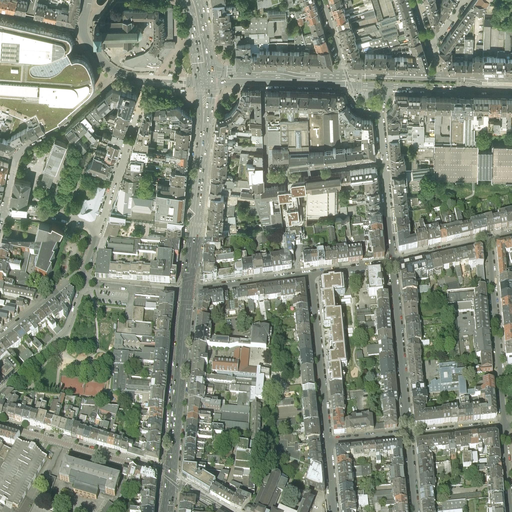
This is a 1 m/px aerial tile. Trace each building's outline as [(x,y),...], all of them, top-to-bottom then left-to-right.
[(3,0),(1,9),(7,10),(9,0),(3,0)] [(9,0),(7,10),(14,12),(16,3),(16,0),(9,0)] [(27,1),(21,0),(16,0),(16,3),(14,12),(25,14),(27,1)] [(37,2),(37,0),(27,0),(27,1),(25,14),(29,15),(34,16),(37,2)] [(48,0),(47,5),(46,7),(55,9),(56,8),(58,9),(62,0),(48,0)] [(68,5),(62,0),(58,9),(67,11),(68,5)] [(62,0),(68,5),(67,11),(66,13),(63,22),(69,23),(75,24),(75,23),(77,13),(80,0),(62,0)] [(285,0),(257,0),(258,17),(273,17),(282,17),(288,17),(297,17),(295,12),(292,12),(287,10),(263,11),(262,6),(280,0),(281,0),(283,4),(287,3),(285,0)] [(314,0),(303,0),(302,1),(302,3),(301,4),(302,8),(305,7),(305,11),(302,12),(301,11),(295,12),(297,17),(305,14),(317,10),(314,0)] [(331,6),(334,13),(344,11),(343,6),(346,5),(347,7),(352,5),(351,0),(341,3),(331,6)] [(377,0),(371,0),(372,2),(374,9),(376,16),(378,22),(383,19),(377,0)] [(390,0),(384,0),(390,17),(395,16),(390,0)] [(396,0),(401,14),(412,11),(409,1),(409,0),(396,0)] [(436,0),(429,0),(426,1),(430,14),(439,11),(436,0)] [(443,0),(442,2),(444,3),(450,8),(452,5),(455,0),(443,0)] [(474,1),(468,8),(473,8),(473,10),(484,11),(486,4),(474,1)] [(47,5),(37,2),(34,16),(44,18),(46,7),(47,5)] [(225,2),(213,3),(213,11),(236,10),(236,5),(228,6),(228,7),(226,7),(225,2)] [(450,8),(444,3),(439,11),(440,15),(443,18),(448,12),(450,8)] [(46,7),(44,18),(55,20),(58,11),(58,9),(56,8),(55,9),(46,7)] [(150,17),(153,17),(158,17),(158,9),(156,8),(154,8),(153,9),(146,9),(146,8),(123,8),(123,17),(132,17),(135,17),(142,17),(150,17)] [(468,8),(457,24),(464,30),(471,20),(474,20),(473,10),(473,8),(468,8)] [(66,13),(67,11),(58,9),(58,11),(55,20),(57,21),(61,21),(63,22),(66,13)] [(374,9),(364,12),(366,19),(376,16),(374,9)] [(236,10),(213,11),(213,18),(231,17),(239,17),(239,10),(236,10)] [(307,21),(310,20),(320,17),(317,10),(305,14),(307,21)] [(344,11),(334,13),(336,20),(348,17),(351,16),(350,14),(345,15),(344,11)] [(401,14),(399,15),(400,17),(402,17),(403,21),(414,17),(413,12),(412,11),(401,14)] [(439,11),(430,14),(434,29),(436,29),(443,18),(440,15),(439,11)] [(305,14),(297,17),(299,24),(307,21),(305,14)] [(351,16),(348,17),(350,23),(351,23),(357,21),(356,15),(351,16)] [(383,19),(378,22),(375,23),(378,29),(381,27),(403,21),(402,17),(400,17),(399,15),(395,16),(390,17),(383,19)] [(373,30),(378,29),(375,23),(378,22),(376,16),(366,19),(359,21),(360,27),(365,26),(366,30),(366,32),(373,30)] [(95,81),(94,75),(91,68),(88,61),(86,59),(85,58),(83,57),(81,56),(79,55),(76,55),(74,56),(72,57),(70,53),(68,50),(71,47),(72,45),(73,43),(73,40),(72,38),(72,36),(69,34),(67,33),(47,28),(0,17),(0,105),(2,106),(10,110),(17,112),(21,114),(26,116),(28,116),(28,115),(30,114),(33,112),(36,111),(40,119),(45,129),(59,122),(64,118),(90,94),(92,91),(94,88),(95,84),(95,81)] [(139,26),(137,25),(137,22),(132,22),(133,22),(133,21),(134,21),(133,20),(133,19),(132,19),(132,17),(123,17),(123,19),(105,19),(100,19),(101,26),(100,26),(100,25),(99,24),(98,24),(97,24),(96,24),(96,25),(95,26),(94,26),(94,37),(96,37),(96,38),(97,39),(98,39),(99,38),(100,38),(100,37),(100,36),(101,36),(101,43),(104,43),(106,43),(124,42),(124,44),(133,43),(133,41),(134,40),(134,39),(134,38),(133,38),(132,38),(138,37),(138,35),(139,34),(141,33),(142,32),(142,30),(142,28),(141,27),(139,26)] [(153,17),(154,25),(164,25),(164,17),(158,17),(153,17)] [(241,40),(235,40),(235,43),(236,43),(250,43),(274,42),(274,38),(270,39),(269,35),(274,35),(273,17),(258,17),(246,18),(246,25),(244,25),(245,33),(245,40),(241,40)] [(313,30),(314,33),(323,30),(320,17),(310,20),(311,24),(310,26),(312,30),(313,30)] [(336,20),(338,27),(350,23),(348,17),(336,20)] [(414,17),(403,21),(404,26),(406,34),(418,30),(416,22),(414,17)] [(381,27),(378,29),(382,36),(384,40),(387,39),(399,36),(396,29),(404,26),(403,21),(381,27)] [(340,33),(353,29),(351,23),(350,23),(338,27),(340,33)] [(455,35),(455,38),(464,38),(464,30),(457,24),(451,32),(455,35)] [(164,27),(164,25),(154,25),(154,41),(164,41),(164,40),(164,27)] [(232,25),(213,25),(214,40),(235,40),(241,40),(240,35),(238,35),(238,33),(245,33),(244,25),(232,25)] [(340,33),(341,39),(353,36),(353,34),(356,32),(366,30),(365,26),(360,27),(353,29),(340,33)] [(378,29),(373,30),(378,38),(382,36),(378,29)] [(312,34),(314,40),(325,37),(323,30),(314,33),(312,34)] [(399,36),(387,39),(388,44),(389,48),(391,47),(397,45),(400,44),(399,40),(406,37),(407,39),(409,38),(410,41),(420,38),(420,37),(418,30),(406,34),(399,36)] [(294,33),(294,42),(294,50),(301,50),(301,43),(304,43),(301,31),(294,33)] [(451,32),(439,50),(448,50),(455,42),(455,38),(455,35),(451,32)] [(341,39),(344,48),(356,44),(355,41),(354,36),(353,36),(341,39)] [(356,44),(357,44),(369,41),(372,40),(368,36),(356,40),(356,41),(355,41),(356,44)] [(358,48),(359,53),(378,47),(388,44),(387,39),(384,40),(382,36),(378,38),(372,40),(369,41),(370,44),(358,48)] [(314,40),(317,48),(328,47),(325,37),(314,40)] [(407,50),(416,49),(424,49),(423,47),(420,38),(410,41),(411,45),(397,47),(397,51),(407,50)] [(164,41),(156,53),(157,54),(158,54),(158,55),(158,57),(158,58),(157,59),(157,60),(156,60),(155,61),(153,61),(152,60),(151,59),(147,61),(146,64),(151,66),(154,66),(157,66),(160,64),(161,63),(163,61),(162,61),(164,58),(168,53),(170,50),(171,48),(172,47),(165,47),(164,44),(164,41)] [(154,41),(148,48),(155,52),(156,53),(164,41),(154,41)] [(274,42),(250,43),(251,52),(254,52),(260,52),(262,50),(266,50),(277,50),(287,50),(288,50),(288,42),(282,42),(274,42)] [(250,43),(236,43),(237,53),(251,52),(250,43)] [(344,48),(346,56),(353,55),(357,54),(359,53),(358,48),(357,44),(356,44),(344,48)] [(388,44),(378,47),(378,53),(383,53),(386,53),(386,52),(391,51),(391,47),(389,48),(388,44)] [(309,53),(309,65),(331,65),(332,64),(333,63),(328,47),(317,48),(317,54),(309,53)] [(146,64),(147,61),(151,59),(150,59),(150,58),(150,57),(150,56),(150,55),(150,54),(151,53),(153,52),(154,52),(155,52),(148,48),(142,52),(125,58),(124,63),(134,66),(136,64),(146,64)] [(424,49),(416,49),(416,56),(407,57),(407,68),(410,68),(424,69),(428,69),(428,67),(428,64),(424,51),(424,49)] [(254,52),(254,63),(266,64),(266,50),(262,50),(260,52),(254,52)] [(266,50),(266,64),(277,64),(277,50),(266,50)] [(277,50),(277,64),(287,64),(287,50),(277,50)] [(395,51),(395,56),(396,68),(407,68),(407,57),(407,50),(397,51),(395,51)] [(445,69),(445,70),(455,70),(455,60),(453,60),(453,53),(451,53),(451,50),(448,50),(439,50),(445,69)] [(153,52),(151,53),(150,54),(150,55),(150,56),(150,57),(150,58),(150,59),(151,59),(152,60),(153,61),(155,61),(156,60),(157,60),(157,59),(158,58),(158,57),(158,55),(158,54),(157,54),(156,53),(155,52),(154,52),(153,52)] [(237,53),(237,63),(254,63),(254,52),(251,52),(237,53)] [(365,52),(365,58),(365,67),(367,67),(371,67),(373,67),(373,53),(373,52),(365,52)] [(378,53),(373,53),(373,67),(379,67),(386,68),(386,56),(386,53),(383,53),(378,53)] [(361,67),(365,67),(365,58),(358,58),(355,58),(353,55),(346,56),(349,66),(354,67),(361,67)] [(476,57),(472,57),(472,70),(475,70),(482,70),(482,57),(479,57),(479,55),(476,55),(476,57)] [(390,56),(386,56),(386,68),(396,68),(395,56),(390,56)] [(455,56),(455,60),(455,70),(456,70),(461,70),(467,70),(472,70),(472,57),(467,57),(467,60),(463,60),(463,57),(455,56)] [(505,57),(497,56),(482,56),(482,57),(482,70),(485,71),(496,71),(500,71),(505,71),(505,57)] [(117,102),(120,90),(113,89),(105,95),(115,107),(117,102)] [(117,102),(115,108),(118,109),(131,113),(136,97),(137,96),(135,93),(135,94),(120,90),(117,102)] [(240,93),(240,97),(250,102),(251,100),(251,91),(243,91),(241,92),(240,93)] [(260,91),(251,91),(251,100),(255,101),(256,102),(261,102),(261,97),(260,91)] [(266,104),(266,108),(274,108),(275,115),(280,115),(279,92),(272,91),(265,91),(266,104)] [(280,92),(279,92),(280,115),(280,120),(287,120),(287,106),(287,92),(280,92)] [(288,92),(287,92),(287,106),(298,106),(298,92),(296,92),(288,92)] [(307,92),(298,92),(298,106),(308,106),(307,92)] [(319,93),(307,92),(308,106),(308,107),(313,107),(313,108),(318,108),(318,107),(322,107),(322,105),(322,93),(319,93)] [(342,94),(335,94),(335,109),(339,109),(339,108),(346,105),(343,95),(343,94),(342,94)] [(115,108),(115,107),(105,95),(95,104),(102,112),(105,116),(107,118),(110,115),(109,113),(114,108),(115,108)] [(407,96),(394,96),(394,99),(394,101),(393,105),(390,110),(397,110),(397,112),(402,112),(402,113),(407,114),(407,108),(407,96)] [(412,97),(407,96),(407,108),(416,109),(416,114),(420,114),(420,97),(417,97),(412,97)] [(238,100),(237,104),(245,109),(247,104),(250,105),(250,104),(250,102),(240,97),(238,100)] [(429,97),(426,97),(426,109),(429,109),(435,109),(436,97),(432,97),(429,97)] [(443,97),(436,97),(435,109),(443,109),(443,111),(446,111),(446,109),(451,109),(451,98),(443,97)] [(458,98),(451,98),(451,109),(450,136),(450,143),(468,143),(474,143),(473,129),(473,110),(489,110),(489,98),(486,98),(469,98),(458,98)] [(497,111),(500,111),(500,98),(497,98),(491,98),(489,98),(489,110),(488,129),(499,129),(499,125),(499,121),(493,121),(493,115),(496,115),(496,112),(492,112),(492,111),(497,111)] [(99,116),(99,115),(102,112),(95,104),(90,109),(100,121),(103,118),(101,116),(100,116),(99,116)] [(237,104),(231,111),(234,117),(240,117),(241,116),(244,113),(243,112),(245,110),(245,109),(237,104)] [(177,105),(172,105),(172,119),(171,119),(171,121),(181,121),(191,122),(192,115),(188,113),(186,112),(183,110),(177,105)] [(329,105),(322,105),(322,107),(324,150),(324,163),(330,162),(346,160),(344,148),(342,148),(340,134),(345,134),(345,123),(339,122),(339,117),(341,115),(339,113),(339,111),(339,109),(335,109),(330,110),(330,105),(329,105)] [(347,107),(346,105),(339,108),(339,109),(339,111),(339,113),(341,115),(339,117),(339,122),(345,123),(351,112),(347,107)] [(160,106),(152,109),(152,116),(155,116),(155,120),(158,121),(159,121),(159,117),(160,117),(160,106)] [(298,106),(287,106),(287,120),(294,120),(298,120),(298,106)] [(308,106),(298,106),(298,120),(301,119),(301,117),(304,117),(304,120),(308,120),(308,107),(308,106)] [(0,112),(0,133),(4,120),(5,120),(7,113),(8,113),(9,110),(2,107),(0,112)] [(324,150),(322,107),(318,107),(318,108),(313,108),(313,107),(308,107),(308,120),(309,151),(324,150)] [(97,123),(100,121),(90,109),(85,113),(92,121),(94,119),(95,120),(95,121),(97,123)] [(131,113),(118,109),(117,113),(116,116),(117,117),(117,119),(116,119),(116,118),(115,117),(110,115),(107,118),(107,119),(109,119),(127,125),(131,113)] [(146,110),(145,112),(139,128),(151,129),(152,116),(152,109),(146,110)] [(250,114),(250,111),(245,109),(245,110),(244,116),(241,116),(240,117),(247,118),(250,118),(250,114)] [(473,110),(473,129),(488,129),(489,110),(473,110)] [(228,113),(225,114),(228,122),(245,124),(245,119),(247,119),(247,118),(240,117),(234,117),(231,111),(228,113)] [(33,112),(30,114),(30,115),(39,132),(45,129),(40,119),(38,121),(33,112)] [(351,112),(345,123),(345,134),(353,134),(353,127),(356,116),(353,114),(351,112)] [(16,133),(21,115),(16,113),(10,131),(16,133)] [(92,121),(85,113),(80,118),(91,130),(95,127),(92,124),(90,124),(89,123),(92,121)] [(434,136),(435,143),(450,143),(450,136),(442,137),(440,135),(440,126),(442,125),(442,113),(435,113),(434,136)] [(216,119),(216,128),(232,130),(245,131),(245,127),(227,125),(228,122),(225,114),(220,116),(219,117),(218,118),(216,119)] [(27,126),(28,127),(32,136),(39,132),(30,115),(27,116),(26,117),(30,125),(27,126)] [(267,115),(268,149),(272,149),(272,148),(281,148),(281,147),(280,120),(280,115),(275,115),(267,115)] [(359,117),(356,116),(353,127),(353,134),(352,138),(361,139),(361,138),(362,119),(361,119),(359,117)] [(80,118),(72,124),(80,133),(85,128),(86,129),(85,130),(93,140),(96,136),(91,130),(80,118)] [(123,134),(127,125),(109,119),(108,124),(112,125),(113,124),(114,126),(114,127),(111,126),(109,130),(113,131),(123,134)] [(294,120),(287,120),(280,120),(281,147),(288,147),(289,159),(289,167),(307,165),(309,165),(309,151),(308,120),(304,120),(302,120),(302,119),(301,119),(298,120),(294,120)] [(366,119),(362,119),(361,138),(373,137),(373,131),(372,121),(370,119),(370,120),(366,119)] [(0,136),(1,137),(2,135),(4,135),(7,124),(8,124),(9,125),(10,122),(5,120),(4,120),(0,133),(0,135),(0,136)] [(435,143),(434,136),(427,136),(424,136),(424,124),(423,124),(420,124),(420,122),(414,122),(407,121),(407,124),(407,127),(407,130),(406,137),(406,141),(412,142),(412,144),(412,147),(434,147),(435,143)] [(80,133),(72,124),(66,130),(79,145),(83,150),(86,147),(86,146),(79,137),(78,137),(77,135),(80,133)] [(164,133),(170,133),(190,135),(191,128),(172,127),(160,127),(160,125),(158,124),(154,124),(154,132),(158,132),(164,133)] [(257,132),(262,133),(262,132),(262,125),(250,124),(250,129),(252,129),(252,132),(257,132)] [(16,144),(32,136),(28,127),(12,136),(10,139),(14,141),(16,144)] [(139,128),(133,147),(144,148),(148,148),(148,138),(150,138),(151,129),(139,128)] [(215,130),(215,136),(226,137),(231,137),(231,134),(232,134),(232,130),(216,128),(215,130)] [(245,131),(232,130),(232,134),(251,136),(251,139),(255,139),(256,140),(257,132),(252,132),(245,131)] [(104,134),(103,138),(120,144),(123,134),(113,131),(111,136),(104,134)] [(170,133),(170,140),(189,141),(190,135),(170,133)] [(93,140),(90,145),(96,147),(98,141),(100,137),(96,136),(93,140)] [(215,141),(214,143),(234,145),(235,140),(226,140),(226,137),(215,136),(215,141)] [(100,137),(98,141),(109,144),(107,150),(117,153),(120,144),(103,138),(100,137)] [(361,146),(344,148),(346,160),(366,158),(375,157),(373,137),(361,138),(361,139),(361,146)] [(389,138),(390,145),(399,145),(405,145),(405,141),(400,141),(400,137),(389,138)] [(12,152),(16,144),(14,141),(10,139),(8,138),(8,139),(4,150),(12,152)] [(67,143),(55,138),(48,155),(44,166),(46,167),(40,181),(50,184),(55,170),(56,171),(67,143)] [(168,150),(178,151),(188,152),(188,150),(190,149),(190,148),(190,147),(190,146),(190,145),(189,144),(189,141),(170,140),(169,140),(168,150)] [(214,144),(214,149),(233,151),(233,149),(234,145),(214,143),(214,144)] [(450,143),(435,143),(434,147),(434,156),(434,167),(434,171),(434,177),(434,180),(434,181),(472,181),(473,181),(475,181),(479,181),(479,175),(486,175),(492,175),(492,181),(511,181),(511,145),(493,145),(493,150),(479,150),(479,144),(474,143),(468,143),(450,143)] [(255,147),(234,145),(233,149),(233,151),(241,152),(263,154),(262,151),(262,147),(255,147)] [(390,145),(391,155),(401,154),(399,145),(390,145)] [(130,155),(131,155),(144,156),(153,157),(153,153),(146,152),(145,153),(144,153),(143,152),(144,148),(133,147),(130,155)] [(268,149),(269,160),(272,160),(279,160),(289,159),(288,147),(281,147),(281,148),(272,148),(272,149),(268,149)] [(426,159),(425,156),(434,156),(434,147),(412,147),(412,154),(412,160),(412,169),(418,169),(418,164),(417,162),(416,159),(426,159)] [(158,153),(153,153),(153,157),(160,158),(165,158),(166,154),(166,150),(163,149),(159,149),(158,153)] [(213,157),(213,159),(227,160),(228,160),(228,157),(227,157),(227,154),(231,155),(233,155),(233,151),(214,149),(213,157)] [(95,150),(94,154),(115,161),(117,153),(107,150),(106,153),(95,150)] [(309,151),(309,165),(312,165),(324,163),(324,150),(309,151)] [(166,154),(165,158),(166,158),(188,160),(188,152),(178,151),(177,154),(176,155),(166,154)] [(263,154),(241,152),(240,158),(240,161),(247,162),(263,163),(263,158),(263,154)] [(115,161),(94,154),(92,160),(86,167),(85,168),(87,168),(110,176),(115,161)] [(130,155),(128,164),(142,165),(142,164),(143,164),(144,156),(131,155),(130,155)] [(159,166),(166,167),(166,166),(187,168),(188,160),(166,158),(165,158),(160,158),(159,166)] [(212,164),(212,172),(222,172),(225,173),(227,160),(213,159),(212,164)] [(0,170),(0,171),(0,176),(6,177),(9,162),(2,160),(0,165),(0,170)] [(247,173),(246,173),(247,162),(240,161),(237,161),(236,174),(235,178),(242,178),(242,180),(249,180),(248,180),(247,175),(247,173)] [(391,162),(392,171),(406,171),(405,161),(391,162)] [(247,175),(248,180),(263,178),(263,165),(263,163),(247,162),(246,173),(247,173),(247,175)] [(142,165),(128,164),(127,163),(127,167),(126,167),(126,169),(126,171),(125,170),(125,174),(139,176),(140,176),(141,171),(141,170),(142,165)] [(165,178),(170,178),(186,180),(187,168),(166,166),(166,167),(166,170),(165,170),(165,171),(165,172),(165,178)] [(392,178),(393,187),(406,186),(407,186),(407,179),(410,179),(414,179),(419,179),(424,179),(434,177),(434,171),(434,167),(418,169),(412,169),(406,171),(392,171),(392,178)] [(355,171),(350,171),(351,178),(364,176),(377,175),(376,170),(375,169),(374,168),(355,171)] [(340,172),(340,181),(351,180),(351,178),(350,171),(344,172),(340,172)] [(306,177),(305,177),(306,192),(306,204),(306,220),(323,220),(323,217),(338,217),(338,218),(340,217),(340,207),(340,200),(340,192),(340,184),(340,181),(340,172),(327,174),(314,176),(311,176),(309,176),(306,177)] [(120,185),(134,186),(135,182),(138,183),(139,182),(139,180),(139,176),(125,174),(124,174),(124,175),(124,177),(123,178),(122,181),(122,184),(120,184),(120,185)] [(10,199),(11,199),(26,202),(28,192),(31,179),(14,175),(10,199)] [(377,179),(377,175),(364,176),(365,190),(378,189),(377,179)] [(305,177),(290,179),(289,179),(288,180),(288,181),(288,185),(278,187),(279,197),(279,199),(286,198),(287,206),(284,207),(287,227),(306,224),(306,220),(306,204),(302,205),(300,192),(306,192),(305,177)] [(157,188),(157,189),(185,191),(186,180),(170,178),(169,185),(165,184),(157,184),(157,188)] [(210,186),(210,188),(221,189),(221,187),(221,185),(222,183),(224,183),(224,182),(227,182),(227,179),(211,178),(210,186)] [(263,178),(248,180),(249,180),(251,187),(251,189),(261,188),(264,188),(263,179),(263,178)] [(232,179),(227,179),(227,182),(227,185),(234,186),(241,186),(251,187),(249,180),(242,180),(232,179)] [(54,182),(50,191),(60,195),(63,186),(54,182)] [(91,220),(95,218),(97,212),(98,210),(98,209),(106,186),(105,185),(104,185),(103,186),(100,185),(97,184),(95,185),(94,187),(95,189),(93,195),(91,195),(91,198),(88,199),(85,198),(84,199),(82,200),(78,211),(78,212),(79,216),(85,217),(85,219),(90,220),(91,219),(91,220)] [(111,211),(109,218),(120,220),(141,222),(181,225),(182,222),(181,222),(181,215),(182,215),(183,212),(185,191),(157,189),(156,195),(153,195),(153,194),(152,194),(133,193),(134,186),(120,185),(111,211)] [(394,195),(395,200),(407,198),(406,196),(405,196),(405,190),(406,190),(406,186),(393,187),(394,195)] [(261,188),(262,200),(269,199),(279,197),(278,187),(269,188),(264,188),(261,188)] [(275,223),(276,228),(282,228),(280,213),(271,214),(269,199),(262,200),(261,188),(251,189),(252,192),(254,198),(256,205),(259,214),(262,223),(262,225),(275,223)] [(366,194),(356,195),(357,199),(379,197),(379,195),(378,189),(365,190),(366,194)] [(209,200),(209,203),(218,204),(235,204),(237,204),(237,203),(237,196),(230,195),(210,193),(209,200)] [(248,204),(256,205),(254,198),(241,196),(237,196),(237,203),(244,203),(244,200),(248,200),(248,204)] [(395,201),(396,213),(407,211),(407,205),(411,204),(411,206),(418,205),(418,197),(407,198),(395,200),(395,201)] [(36,203),(26,202),(11,199),(10,207),(36,209),(36,203)] [(494,199),(487,201),(489,211),(494,210),(496,209),(494,199)] [(208,209),(208,215),(223,217),(233,216),(235,204),(218,204),(209,203),(208,209)] [(368,204),(366,205),(368,224),(381,223),(380,211),(379,203),(368,204)] [(256,205),(248,204),(248,215),(259,214),(256,205)] [(469,225),(466,226),(463,227),(461,214),(464,214),(463,208),(455,211),(456,218),(460,238),(462,238),(471,236),(473,235),(471,224),(469,225)] [(494,210),(489,211),(491,219),(493,230),(494,230),(501,229),(498,219),(495,220),(494,220),(495,218),(494,210)] [(397,232),(410,231),(407,211),(396,213),(397,223),(397,232)] [(497,214),(498,219),(501,229),(506,227),(507,227),(505,215),(502,216),(501,213),(497,214)] [(207,225),(206,228),(218,228),(222,228),(222,224),(223,220),(223,217),(208,215),(207,225)] [(233,216),(223,217),(223,220),(228,220),(228,223),(222,224),(222,228),(229,227),(236,226),(235,216),(233,216)] [(335,219),(339,243),(342,242),(345,242),(345,238),(344,229),(349,226),(349,219),(347,219),(342,220),(340,217),(338,218),(335,219)] [(104,234),(103,237),(110,238),(115,238),(120,220),(109,218),(107,224),(104,234)] [(456,218),(449,219),(454,240),(455,239),(460,238),(456,218)] [(448,230),(445,231),(447,241),(453,240),(454,240),(449,219),(445,219),(447,228),(448,227),(448,230)] [(491,219),(484,221),(487,232),(492,231),(493,230),(491,219)] [(436,224),(441,243),(442,242),(447,241),(445,231),(441,232),(441,230),(442,229),(440,220),(436,221),(436,224)] [(487,232),(484,221),(471,224),(473,235),(481,233),(487,232)] [(40,222),(34,243),(2,237),(0,248),(22,252),(25,253),(22,267),(21,272),(19,283),(17,291),(26,292),(31,282),(27,276),(31,254),(40,256),(35,273),(40,276),(46,279),(51,269),(50,268),(55,259),(53,258),(57,249),(55,248),(62,238),(59,237),(65,228),(54,223),(53,225),(40,222)] [(147,241),(180,244),(181,225),(141,222),(139,240),(141,240),(147,241)] [(320,223),(313,224),(315,236),(328,235),(329,247),(335,246),(335,243),(333,230),(332,229),(327,230),(321,231),(320,223)] [(368,224),(363,224),(363,228),(368,228),(368,231),(371,231),(382,231),(381,224),(381,223),(368,224)] [(416,240),(418,248),(423,247),(428,246),(425,233),(423,223),(419,224),(421,233),(423,233),(423,235),(415,237),(416,240)] [(279,252),(281,271),(290,270),(291,269),(292,268),(292,267),(292,264),(294,264),(292,251),(294,250),(294,248),(295,248),(295,246),(302,245),(302,242),(308,241),(307,237),(314,236),(313,224),(281,229),(284,251),(279,252)] [(431,230),(435,244),(440,243),(441,243),(436,224),(433,225),(434,230),(431,230)] [(356,244),(357,247),(357,249),(361,248),(360,243),(359,243),(358,236),(358,232),(352,232),(351,225),(349,226),(344,229),(345,238),(354,237),(355,245),(356,244)] [(206,234),(205,236),(224,234),(229,234),(229,230),(222,231),(222,228),(218,228),(206,228),(206,234)] [(425,233),(428,246),(430,245),(435,244),(431,230),(427,231),(428,233),(425,233)] [(408,238),(410,238),(410,231),(397,232),(398,234),(398,240),(408,238)] [(205,238),(204,250),(218,252),(221,251),(221,248),(222,247),(223,247),(223,246),(224,234),(205,236),(205,238)] [(98,253),(99,253),(104,254),(110,238),(103,237),(98,253)] [(369,238),(370,242),(371,242),(371,247),(372,247),(383,245),(383,242),(382,237),(369,238)] [(138,240),(115,238),(110,238),(104,254),(112,254),(137,257),(138,253),(137,253),(138,248),(138,240)] [(398,240),(399,252),(408,250),(418,248),(416,240),(409,242),(408,238),(398,240)] [(137,253),(138,253),(153,254),(178,257),(180,244),(147,241),(147,245),(140,244),(141,240),(139,240),(138,240),(138,248),(137,253)] [(340,249),(336,250),(336,252),(338,264),(343,263),(348,262),(346,250),(345,242),(342,242),(342,247),(343,248),(343,249),(340,249)] [(499,280),(506,279),(505,263),(508,262),(506,256),(504,244),(502,244),(497,246),(498,257),(499,267),(499,272),(499,276),(499,280)] [(371,250),(372,254),(373,253),(374,259),(375,259),(384,258),(383,245),(372,247),(372,249),(371,250)] [(22,252),(0,248),(0,256),(9,258),(9,255),(21,257),(22,252)] [(245,248),(239,249),(240,257),(241,266),(243,276),(248,276),(254,275),(252,263),(247,264),(245,248)] [(326,248),(323,249),(323,253),(324,266),(327,265),(332,265),(330,253),(330,252),(327,253),(326,248)] [(362,261),(361,248),(357,249),(353,249),(346,250),(348,262),(360,261),(362,261)] [(308,249),(302,249),(303,257),(302,258),(301,258),(301,259),(301,260),(301,261),(301,262),(302,262),(303,263),(304,268),(310,267),(312,267),(309,250),(308,250),(308,249)] [(312,249),(309,250),(312,267),(313,267),(319,266),(317,255),(313,256),(313,254),(312,249)] [(474,250),(477,267),(483,267),(483,265),(482,251),(480,249),(474,250)] [(203,257),(203,259),(215,260),(233,258),(232,253),(223,254),(218,255),(218,252),(204,250),(203,257)] [(468,252),(467,253),(469,265),(474,264),(474,268),(477,267),(474,250),(468,252)] [(275,256),(270,257),(270,258),(272,272),(280,271),(281,271),(279,252),(274,252),(275,256)] [(97,256),(95,277),(102,278),(102,276),(103,276),(103,278),(109,278),(110,266),(112,254),(104,254),(99,253),(98,256),(97,256)] [(458,254),(453,255),(456,267),(458,280),(464,279),(461,266),(465,265),(467,272),(471,272),(469,265),(467,253),(458,254)] [(153,254),(151,270),(150,282),(170,284),(170,282),(176,282),(178,257),(153,254)] [(266,254),(261,255),(261,260),(263,274),(267,273),(272,272),(270,258),(266,259),(266,254)] [(441,258),(443,269),(456,267),(453,255),(445,257),(441,258)] [(9,258),(0,256),(0,267),(9,270),(14,271),(21,272),(22,267),(7,265),(9,258)] [(203,260),(202,268),(215,270),(215,265),(225,264),(228,264),(228,267),(236,266),(236,262),(234,262),(233,258),(215,260),(203,259),(203,260)] [(434,274),(443,272),(443,269),(441,258),(436,259),(431,260),(434,274)] [(261,260),(252,261),(252,263),(254,275),(258,274),(263,274),(261,260)] [(428,275),(434,274),(431,260),(430,261),(425,262),(427,272),(428,275)] [(402,280),(414,280),(414,277),(414,275),(427,272),(425,262),(401,267),(402,279),(402,280)] [(112,278),(150,282),(151,270),(145,269),(145,268),(137,267),(137,269),(125,267),(125,266),(117,266),(116,267),(110,266),(109,278),(112,278)] [(215,270),(202,268),(201,279),(201,280),(202,281),(203,281),(204,281),(215,280),(237,277),(243,276),(241,266),(237,266),(237,269),(215,272),(215,270)] [(0,279),(5,280),(6,280),(9,270),(0,267),(0,279)] [(483,267),(477,267),(480,288),(485,288),(484,273),(483,267)] [(13,282),(19,283),(21,272),(14,271),(9,270),(6,280),(13,282)] [(369,296),(376,296),(388,295),(386,272),(367,275),(368,283),(366,283),(366,288),(368,288),(369,296)] [(5,280),(0,279),(0,286),(14,290),(14,285),(5,283),(5,280)] [(328,281),(322,281),(323,295),(321,295),(322,307),(325,307),(325,314),(323,314),(324,327),(332,326),(333,331),(331,331),(331,338),(330,338),(330,342),(332,342),(333,350),(335,350),(335,355),(334,355),(334,357),(330,357),(331,368),(328,368),(329,379),(332,378),(333,386),(341,386),(341,380),(340,366),(345,366),(341,313),(335,314),(333,294),(342,293),(341,279),(334,280),(334,279),(328,279),(328,281)] [(500,284),(500,289),(511,287),(511,279),(506,279),(499,280),(500,284)] [(305,283),(296,284),(297,291),(297,296),(301,296),(302,302),(307,302),(305,288),(305,283)] [(282,294),(282,300),(294,299),(294,297),(297,296),(297,291),(296,284),(286,285),(277,286),(282,294)] [(14,290),(0,286),(0,294),(10,296),(33,301),(37,295),(26,292),(17,291),(14,290)] [(265,300),(266,311),(271,311),(270,302),(269,302),(268,299),(278,298),(278,301),(276,301),(276,310),(281,310),(282,300),(282,294),(277,286),(271,287),(263,288),(265,300)] [(500,290),(501,297),(511,295),(511,287),(500,289),(500,290)] [(448,295),(448,305),(474,303),(486,303),(486,302),(485,288),(480,288),(480,293),(448,295)] [(249,302),(250,313),(255,313),(253,301),(259,300),(257,289),(255,289),(248,290),(249,302)] [(237,292),(240,314),(245,313),(243,302),(249,302),(248,290),(245,291),(237,292)] [(74,295),(70,292),(60,299),(69,311),(74,295)] [(225,306),(226,314),(227,320),(241,318),(240,314),(237,292),(232,292),(234,302),(229,303),(227,293),(223,294),(225,306)] [(200,298),(200,303),(210,303),(214,303),(214,307),(225,306),(223,294),(216,294),(200,297),(200,298)] [(404,303),(404,308),(417,307),(418,307),(418,294),(403,294),(404,303)] [(376,296),(377,305),(389,304),(388,299),(388,295),(376,296)] [(501,302),(502,305),(511,303),(511,295),(501,297),(501,302)] [(146,303),(145,309),(154,309),(159,310),(173,311),(174,298),(160,297),(159,306),(157,306),(157,305),(157,304),(146,303)] [(69,311),(60,299),(55,304),(64,316),(66,319),(67,317),(69,311)] [(16,311),(17,304),(6,302),(5,305),(4,308),(16,311)] [(17,304),(16,311),(19,311),(23,312),(23,309),(27,309),(27,305),(25,305),(22,304),(22,302),(18,302),(17,304)] [(474,303),(448,305),(450,313),(453,313),(475,311),(474,303)] [(475,311),(476,335),(489,334),(488,321),(488,319),(486,303),(474,303),(475,311)] [(502,307),(502,313),(511,312),(511,303),(502,305),(502,307)] [(64,316),(55,304),(46,311),(55,322),(60,318),(64,316)] [(377,305),(378,315),(389,314),(389,311),(389,304),(377,305)] [(4,308),(0,307),(0,330),(1,331),(3,328),(3,325),(6,325),(7,322),(11,323),(11,318),(15,319),(15,316),(19,316),(19,311),(16,311),(4,308)] [(199,311),(198,316),(207,315),(214,311),(214,307),(210,309),(199,309),(199,311)] [(405,316),(406,321),(418,320),(417,307),(404,308),(405,316)] [(144,308),(133,308),(132,321),(142,322),(144,308)] [(173,311),(159,310),(158,324),(172,325),(173,311)] [(55,322),(46,311),(40,315),(47,324),(57,335),(59,333),(61,331),(55,322)] [(198,317),(198,321),(210,319),(214,315),(215,314),(214,311),(207,315),(198,316),(198,317)] [(503,320),(503,322),(511,321),(511,312),(502,313),(503,320)] [(376,315),(376,322),(390,321),(390,319),(389,314),(378,315),(376,315)] [(47,324),(40,315),(34,320),(42,328),(43,329),(46,327),(45,326),(47,324)] [(295,316),(297,329),(309,329),(308,321),(307,315),(297,316),(295,316)] [(197,330),(197,333),(209,334),(211,334),(212,326),(209,326),(210,319),(198,321),(197,330)] [(42,328),(34,320),(27,326),(36,336),(38,333),(37,332),(42,328)] [(116,334),(121,334),(134,336),(142,337),(152,337),(153,323),(142,322),(132,321),(128,321),(124,321),(117,320),(116,334)] [(406,328),(406,329),(420,328),(419,320),(418,320),(406,321),(406,328)] [(377,334),(378,334),(391,333),(391,332),(390,321),(376,322),(365,323),(365,328),(376,327),(377,334)] [(503,324),(504,332),(511,331),(511,321),(503,322),(503,324)] [(170,339),(172,325),(158,324),(158,325),(156,325),(155,336),(156,336),(156,338),(157,338),(170,339)] [(36,336),(27,326),(19,332),(27,340),(31,336),(33,338),(36,336)] [(213,345),(210,344),(209,347),(211,347),(229,349),(238,346),(266,348),(267,338),(268,339),(269,329),(261,329),(259,326),(252,328),(252,332),(251,341),(235,341),(235,342),(213,341),(213,345)] [(420,328),(406,329),(407,337),(407,343),(422,342),(421,328),(420,328)] [(295,330),(296,334),(297,333),(298,342),(299,342),(310,341),(310,338),(309,329),(297,329),(295,330)] [(27,340),(19,332),(14,336),(21,344),(24,342),(25,343),(25,344),(30,349),(33,346),(31,344),(27,340)] [(196,338),(195,347),(206,348),(206,347),(209,347),(210,344),(208,344),(209,334),(197,333),(196,338)] [(379,345),(381,345),(392,344),(392,342),(391,333),(378,334),(379,345)] [(116,334),(114,352),(118,352),(118,350),(122,346),(123,342),(120,337),(121,334),(116,334)] [(138,341),(134,336),(121,334),(120,337),(123,342),(126,340),(127,342),(130,340),(131,342),(134,341),(136,343),(138,341)] [(479,357),(481,357),(491,357),(490,347),(489,334),(476,335),(476,340),(475,341),(475,344),(476,350),(477,350),(477,354),(478,354),(479,357)] [(52,339),(48,335),(41,341),(45,346),(52,339)] [(21,344),(14,336),(5,343),(13,351),(15,349),(18,347),(21,344)] [(142,337),(141,343),(156,345),(157,338),(156,338),(152,337),(142,337)] [(35,341),(31,344),(33,346),(38,352),(42,348),(35,341)] [(299,342),(300,356),(311,355),(310,347),(310,341),(299,342)] [(408,349),(408,350),(419,349),(419,345),(421,344),(421,346),(430,346),(430,342),(422,342),(407,343),(408,349)] [(13,351),(5,343),(0,346),(0,348),(11,360),(13,362),(16,359),(12,355),(10,354),(10,353),(13,351)] [(382,354),(383,357),(393,356),(393,352),(392,344),(381,345),(382,354)] [(170,346),(156,345),(156,347),(156,351),(155,356),(169,358),(170,349),(170,346)] [(379,345),(369,346),(369,355),(382,354),(381,345),(379,345)] [(124,348),(122,346),(118,350),(118,352),(128,353),(128,354),(137,354),(141,351),(139,349),(136,350),(135,348),(132,350),(130,347),(128,349),(126,346),(124,348)] [(193,361),(192,376),(202,377),(203,364),(204,365),(204,366),(208,366),(208,361),(203,361),(204,352),(210,353),(211,347),(209,347),(206,347),(206,348),(195,347),(194,350),(193,361)] [(11,360),(0,348),(0,362),(2,361),(6,365),(11,360)] [(409,355),(409,360),(421,360),(420,358),(421,357),(421,353),(420,353),(420,349),(419,349),(408,350),(409,355)] [(235,362),(235,364),(239,364),(238,368),(247,369),(248,351),(240,350),(234,351),(234,361),(235,361),(235,362)] [(33,357),(27,351),(20,358),(25,364),(26,364),(33,357)] [(137,367),(137,361),(147,362),(155,363),(155,356),(137,354),(128,354),(128,353),(118,352),(114,352),(113,364),(127,365),(127,366),(137,367)] [(300,356),(301,370),(313,369),(312,361),(311,355),(300,356)] [(169,358),(155,356),(155,363),(154,367),(154,369),(168,370),(168,368),(169,358)] [(379,358),(380,365),(394,364),(394,362),(393,356),(383,357),(379,358)] [(481,357),(481,366),(481,369),(492,368),(491,358),(491,357),(481,357)] [(11,360),(6,365),(0,370),(0,388),(20,369),(13,362),(11,360)] [(411,389),(423,388),(421,360),(409,360),(409,366),(410,375),(411,382),(411,389)] [(217,373),(216,379),(235,380),(256,382),(257,369),(247,369),(238,368),(239,364),(235,364),(219,362),(213,362),(212,372),(217,373)] [(459,391),(457,371),(457,364),(457,363),(454,364),(439,365),(439,373),(440,381),(433,384),(428,387),(424,388),(425,394),(427,394),(459,391)] [(127,365),(113,364),(112,375),(114,375),(127,376),(127,366),(127,365)] [(380,365),(381,380),(396,379),(395,372),(394,364),(380,365)] [(148,379),(152,379),(167,381),(168,370),(154,369),(149,368),(148,379)] [(459,391),(460,398),(463,398),(466,397),(466,393),(465,376),(474,376),(476,375),(488,374),(492,373),(492,368),(481,369),(476,369),(464,370),(457,371),(459,391)] [(252,404),(255,403),(256,399),(262,399),(264,378),(269,379),(270,372),(257,369),(256,382),(256,390),(250,389),(250,396),(249,404),(252,404)] [(302,388),(302,392),(315,390),(314,379),(313,371),(313,369),(301,370),(300,370),(302,388)] [(127,376),(114,375),(113,390),(122,391),(125,391),(127,376)] [(131,377),(127,376),(125,391),(133,391),(151,393),(152,383),(131,381),(131,377)] [(192,379),(191,383),(203,385),(204,381),(209,382),(209,381),(214,382),(231,384),(232,384),(232,383),(235,383),(235,380),(216,379),(202,377),(192,376),(192,379)] [(152,381),(152,383),(151,393),(165,394),(167,382),(167,381),(152,379),(152,381)] [(384,384),(385,396),(397,395),(397,388),(396,379),(381,380),(382,385),(384,384)] [(231,387),(240,388),(250,389),(256,390),(256,382),(235,380),(235,383),(232,383),(232,384),(231,384),(231,387)] [(475,392),(475,396),(478,396),(481,396),(494,394),(494,392),(493,381),(488,382),(482,382),(483,390),(475,392)] [(191,388),(190,390),(213,392),(213,389),(203,388),(204,385),(203,385),(191,383),(191,388)] [(230,394),(231,387),(214,386),(213,389),(213,392),(214,392),(230,394)] [(341,386),(333,386),(330,386),(331,394),(331,401),(343,400),(342,389),(341,389),(341,386)] [(190,391),(190,396),(204,398),(213,399),(214,397),(214,392),(213,392),(190,390),(190,391)] [(125,391),(122,391),(120,404),(133,405),(134,395),(143,396),(142,405),(144,405),(150,406),(151,393),(133,391),(125,391)] [(6,401),(8,402),(8,403),(9,404),(12,399),(15,400),(15,399),(18,394),(6,393),(0,398),(0,399),(2,400),(6,401)] [(165,394),(151,393),(150,406),(164,407),(165,394)] [(484,398),(485,403),(495,402),(494,394),(481,396),(480,399),(484,398)] [(26,411),(25,412),(30,414),(30,413),(31,413),(33,404),(35,399),(36,396),(32,395),(30,400),(29,403),(26,411)] [(239,395),(237,408),(249,409),(249,404),(250,396),(239,395)] [(382,399),(383,405),(395,404),(397,404),(398,404),(397,395),(385,396),(385,399),(382,399)] [(32,415),(29,425),(36,427),(42,405),(45,396),(38,396),(37,399),(32,415)] [(190,398),(189,403),(217,406),(218,402),(206,401),(206,402),(203,401),(204,398),(190,396),(190,398)] [(472,409),(479,408),(478,396),(475,396),(471,397),(472,409)] [(302,398),(305,425),(318,424),(317,415),(316,405),(315,397),(302,398)] [(59,434),(62,424),(57,422),(57,421),(59,421),(64,404),(65,398),(61,398),(60,404),(51,432),(59,434)] [(65,398),(64,404),(74,407),(76,399),(65,398)] [(457,412),(458,422),(464,421),(465,421),(464,402),(463,398),(460,398),(459,398),(460,411),(457,412)] [(5,407),(2,417),(7,419),(11,407),(15,400),(12,399),(9,404),(8,406),(8,407),(8,408),(5,407)] [(11,407),(7,419),(15,421),(18,410),(14,409),(15,408),(19,401),(19,400),(15,399),(15,400),(11,407)] [(276,401),(274,401),(274,408),(295,406),(294,399),(285,400),(276,401)] [(91,416),(90,419),(96,421),(100,407),(100,402),(82,400),(81,405),(95,407),(95,408),(94,408),(91,416)] [(332,408),(333,415),(343,414),(344,413),(343,400),(331,401),(332,408)] [(18,410),(15,421),(22,423),(25,412),(26,411),(29,403),(25,401),(22,409),(22,410),(24,410),(23,412),(18,410)] [(48,416),(44,430),(51,432),(60,404),(52,401),(48,416)] [(464,402),(465,421),(466,421),(473,420),(472,410),(469,410),(468,401),(464,402)] [(485,411),(479,412),(480,420),(488,419),(494,418),(496,416),(495,402),(485,403),(485,411)] [(188,411),(188,412),(198,413),(199,413),(200,408),(203,408),(203,407),(205,407),(205,408),(209,409),(209,410),(220,411),(221,406),(217,406),(189,403),(188,411)] [(255,403),(252,404),(251,440),(260,440),(260,406),(256,406),(256,403),(255,403)] [(442,412),(443,423),(448,423),(451,423),(449,409),(448,403),(444,403),(445,410),(442,411),(442,412)] [(383,405),(384,416),(396,415),(395,407),(395,404),(383,405)] [(42,405),(36,427),(44,430),(48,416),(44,415),(44,414),(45,414),(47,407),(42,405)] [(163,414),(164,407),(150,406),(144,405),(144,409),(149,409),(149,412),(163,414)] [(224,406),(221,406),(220,411),(220,412),(249,415),(249,409),(237,408),(224,406)] [(100,407),(96,421),(99,422),(101,422),(102,423),(103,418),(99,417),(101,412),(117,417),(119,409),(100,407)] [(414,418),(415,426),(436,424),(443,423),(442,412),(425,414),(424,408),(413,409),(414,418)] [(472,410),(473,420),(478,420),(480,420),(479,412),(479,408),(472,409),(472,410)] [(457,409),(449,409),(451,423),(451,422),(458,422),(457,412),(457,409)] [(71,415),(65,436),(71,438),(75,426),(73,425),(72,427),(71,426),(71,425),(72,425),(75,417),(77,417),(79,412),(72,410),(71,415)] [(25,412),(22,423),(29,425),(32,415),(30,414),(25,412)] [(163,420),(163,414),(149,412),(139,412),(138,416),(149,417),(149,423),(162,425),(163,420)] [(188,417),(188,418),(211,421),(211,418),(200,416),(198,417),(198,413),(188,412),(188,417)] [(62,424),(59,434),(65,436),(71,415),(67,414),(65,423),(66,423),(65,425),(62,424)] [(334,425),(335,434),(353,432),(352,422),(349,422),(346,423),(344,423),(343,414),(333,415),(334,425)] [(385,423),(385,429),(397,428),(396,416),(396,415),(384,416),(385,423)] [(352,422),(353,432),(358,432),(368,431),(374,430),(374,424),(373,418),(369,418),(368,416),(363,416),(363,418),(356,419),(356,417),(352,417),(352,422)] [(81,428),(80,429),(83,430),(84,429),(84,428),(85,424),(88,425),(89,420),(86,419),(86,418),(84,417),(81,428)] [(187,423),(187,424),(211,427),(211,421),(188,418),(187,423)] [(91,426),(94,427),(96,421),(90,419),(89,420),(88,425),(86,431),(90,432),(90,431),(89,430),(91,426)] [(274,422),(275,428),(296,426),(296,420),(274,422)] [(94,427),(89,443),(97,445),(104,423),(102,423),(101,422),(99,429),(100,430),(98,435),(96,434),(97,433),(96,433),(99,422),(96,421),(94,427)] [(220,422),(219,428),(224,428),(242,430),(239,424),(220,422)] [(104,423),(97,445),(107,448),(110,438),(105,437),(107,431),(109,425),(104,423)] [(162,431),(162,425),(149,423),(143,423),(142,428),(151,430),(162,431)] [(80,429),(77,440),(83,441),(86,431),(88,425),(85,424),(84,428),(84,429),(83,430),(80,429)] [(187,429),(187,431),(202,432),(232,436),(233,432),(225,431),(225,433),(223,432),(224,428),(219,428),(211,427),(187,424),(187,429)] [(318,430),(318,424),(305,425),(301,425),(302,430),(304,429),(305,433),(319,432),(318,430)] [(75,426),(71,438),(77,440),(80,429),(81,428),(78,427),(75,426)] [(86,431),(83,441),(89,443),(94,427),(91,426),(89,430),(90,431),(90,432),(86,431)] [(114,427),(110,438),(107,448),(113,450),(116,440),(113,439),(113,438),(114,438),(117,428),(114,427)] [(8,433),(0,430),(0,441),(15,445),(17,441),(20,436),(8,433)] [(186,436),(186,437),(196,438),(212,440),(212,436),(201,435),(202,432),(187,431),(186,436)] [(305,433),(305,437),(306,437),(307,442),(319,440),(319,434),(319,432),(305,433)] [(275,436),(275,443),(283,443),(298,443),(297,438),(305,437),(305,433),(275,436)] [(490,451),(487,451),(487,453),(489,453),(499,452),(498,443),(497,435),(496,433),(486,434),(486,444),(487,445),(490,445),(490,451)] [(478,450),(479,454),(483,454),(482,444),(486,444),(486,434),(477,435),(478,450)] [(119,441),(116,440),(113,450),(120,452),(124,440),(125,437),(121,435),(119,441)] [(478,450),(477,435),(469,436),(470,449),(475,448),(475,450),(478,450)] [(150,436),(147,436),(146,437),(146,438),(146,439),(146,440),(146,441),(146,442),(140,441),(140,444),(142,445),(149,447),(160,449),(161,437),(150,436)] [(470,449),(469,436),(454,437),(455,450),(460,450),(460,452),(463,452),(463,455),(463,466),(472,465),(472,464),(471,454),(467,455),(467,451),(468,449),(470,449)] [(455,450),(454,437),(447,438),(448,449),(449,453),(456,453),(455,450)] [(435,450),(442,449),(448,449),(447,438),(441,438),(427,440),(419,440),(416,443),(417,452),(435,450)] [(120,452),(127,454),(129,449),(132,450),(134,442),(124,440),(120,452)] [(306,444),(298,445),(298,449),(320,447),(320,445),(319,440),(307,442),(306,442),(306,444)] [(0,470),(0,502),(4,506),(7,502),(10,504),(13,506),(12,507),(15,509),(15,507),(18,509),(47,459),(43,456),(40,453),(36,449),(36,448),(34,447),(32,446),(26,445),(23,444),(17,441),(15,445),(11,451),(5,462),(0,470)] [(238,442),(235,470),(255,473),(256,470),(250,469),(252,457),(257,458),(258,445),(248,441),(248,444),(238,442)] [(185,448),(185,449),(195,450),(204,451),(204,448),(200,447),(200,444),(186,443),(185,448)] [(275,443),(275,451),(298,460),(299,452),(298,449),(283,446),(283,443),(275,443)] [(392,444),(381,445),(382,455),(383,456),(387,455),(387,454),(393,454),(402,453),(401,443),(392,444)] [(159,456),(160,449),(149,447),(142,445),(141,452),(144,454),(148,455),(159,456)] [(11,451),(2,447),(0,450),(0,458),(5,462),(11,451)] [(298,449),(299,452),(307,451),(309,450),(309,453),(308,453),(308,456),(309,456),(310,459),(321,458),(320,451),(320,447),(298,449)] [(363,457),(362,447),(356,447),(349,448),(349,454),(354,454),(354,456),(354,458),(363,458),(363,457)] [(349,454),(349,448),(336,449),(337,461),(345,461),(345,456),(349,456),(349,454)] [(143,459),(144,454),(141,452),(132,450),(129,449),(127,454),(143,459)] [(473,454),(471,454),(472,464),(488,463),(500,462),(500,461),(499,452),(489,453),(489,458),(484,458),(484,460),(477,460),(477,454),(473,454)] [(402,453),(393,454),(393,455),(394,460),(392,460),(392,463),(403,462),(402,455),(402,453)] [(148,455),(144,454),(143,459),(158,463),(159,462),(159,456),(148,455)] [(184,460),(184,461),(194,462),(201,463),(202,456),(185,454),(184,460)] [(431,456),(417,458),(418,463),(418,464),(432,463),(433,463),(432,456),(431,456)] [(208,457),(207,464),(219,465),(220,458),(208,457)] [(310,459),(310,464),(313,464),(313,467),(322,470),(322,463),(321,458),(310,459)] [(184,467),(183,468),(202,470),(205,470),(206,467),(196,466),(194,466),(194,462),(184,461),(184,467)] [(75,464),(66,462),(64,468),(63,468),(62,471),(61,473),(62,474),(60,480),(76,485),(74,493),(96,500),(99,492),(102,492),(105,493),(115,496),(117,490),(118,490),(118,489),(119,485),(119,484),(120,478),(111,475),(111,476),(92,470),(74,465),(75,464)] [(403,467),(403,462),(392,463),(392,464),(392,467),(384,468),(384,471),(389,470),(393,470),(403,469),(403,467)] [(484,467),(476,467),(477,473),(486,472),(500,471),(500,470),(500,462),(488,463),(489,466),(487,466),(487,468),(484,468),(484,467)] [(432,463),(418,464),(419,472),(419,477),(433,476),(433,472),(434,472),(434,471),(433,471),(432,463)] [(364,466),(360,466),(362,476),(371,476),(371,473),(370,465),(364,466)] [(130,469),(123,467),(121,475),(128,477),(130,469)] [(305,484),(325,492),(323,474),(322,470),(313,467),(312,470),(310,469),(305,484)] [(354,477),(353,474),(352,474),(351,470),(350,470),(350,467),(338,468),(338,471),(339,479),(352,477),(354,477)] [(197,487),(210,495),(216,484),(201,475),(202,470),(183,468),(183,477),(183,478),(184,479),(195,486),(197,487)] [(134,470),(130,469),(128,477),(127,480),(130,480),(130,482),(129,481),(129,482),(127,488),(130,490),(130,489),(131,490),(137,471),(134,470)] [(393,470),(389,470),(390,484),(393,484),(404,483),(404,477),(403,469),(393,470)] [(248,487),(248,492),(254,495),(255,473),(235,470),(233,477),(242,478),(242,476),(249,477),(248,487)] [(140,472),(137,471),(131,490),(135,490),(136,488),(138,489),(140,483),(141,480),(143,473),(140,472)] [(500,471),(486,472),(487,480),(490,480),(490,481),(492,481),(492,484),(501,483),(501,472),(500,471)] [(212,496),(217,499),(221,491),(226,483),(222,481),(223,478),(227,480),(229,473),(222,472),(216,484),(210,495),(212,496)] [(143,473),(141,480),(147,482),(147,484),(157,485),(157,479),(156,477),(143,473)] [(275,511),(282,497),(283,497),(285,495),(283,494),(288,483),(287,483),(288,480),(282,477),(281,480),(281,479),(280,478),(280,477),(279,476),(278,475),(277,475),(276,475),(275,475),(274,475),(273,476),(272,477),(271,478),(267,476),(253,509),(249,507),(248,507),(247,507),(246,507),(246,508),(245,508),(245,509),(244,509),(244,510),(244,511),(309,511),(314,501),(310,499),(311,496),(306,494),(299,511),(275,511)] [(43,497),(41,500),(47,502),(48,499),(56,479),(50,476),(42,496),(43,497)] [(433,476),(419,477),(419,482),(420,491),(432,490),(435,490),(433,476)] [(352,477),(339,479),(339,482),(340,489),(352,487),(352,485),(353,485),(352,477)] [(404,483),(393,484),(393,490),(394,502),(406,501),(405,492),(404,483)] [(502,485),(501,483),(492,484),(488,484),(488,498),(503,496),(502,485)] [(157,485),(147,484),(145,484),(144,487),(143,487),(142,491),(156,492),(157,485)] [(221,491),(217,499),(225,504),(231,507),(238,494),(241,489),(242,487),(237,485),(235,488),(231,496),(227,494),(224,493),(221,491)] [(352,487),(340,489),(340,497),(341,498),(355,497),(364,496),(364,492),(352,493),(352,487)] [(385,490),(373,492),(373,495),(374,503),(385,502),(394,502),(393,490),(389,490),(388,491),(387,491),(385,490)] [(432,490),(420,491),(421,498),(422,504),(432,503),(432,500),(433,499),(433,494),(432,492),(432,490)] [(238,494),(231,507),(235,509),(241,511),(250,502),(249,502),(251,500),(238,494)] [(444,497),(444,502),(465,500),(480,498),(480,494),(444,497)] [(364,496),(355,497),(356,507),(361,507),(369,506),(368,496),(364,496)] [(489,511),(504,511),(504,508),(503,496),(488,498),(489,511)] [(355,497),(341,498),(341,507),(342,509),(356,507),(355,497)] [(52,502),(48,499),(46,506),(47,507),(47,506),(50,509),(50,511),(51,511),(56,511),(57,508),(60,506),(52,500),(52,502)] [(188,500),(181,499),(181,501),(180,507),(191,508),(195,509),(195,501),(191,500),(188,500)] [(465,500),(444,502),(441,502),(441,507),(442,507),(443,511),(462,510),(466,509),(465,500)] [(198,502),(195,501),(195,509),(210,510),(198,502)] [(395,509),(407,508),(406,503),(406,501),(394,502),(385,502),(386,506),(395,505),(395,509)] [(102,511),(111,511),(115,506),(109,502),(103,511),(102,511)] [(140,508),(140,511),(148,511),(154,511),(155,503),(142,502),(142,508),(140,508)] [(432,503),(422,504),(422,509),(422,511),(440,511),(443,511),(442,507),(441,507),(436,508),(434,510),(433,510),(432,503)]
